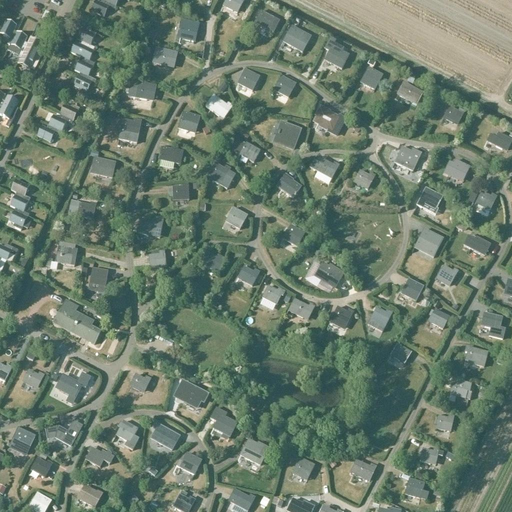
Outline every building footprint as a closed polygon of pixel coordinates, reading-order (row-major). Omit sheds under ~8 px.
[(245,0),(226,0),(223,8),(237,16),(245,0)] [(115,8),(110,5),(102,1),(101,4),(96,2),(91,12),(104,18),(109,8),(114,11),(115,8)] [(280,23),(261,12),(254,24),(274,35),(280,23)] [(182,21),(178,40),(195,44),(200,26),(182,21)] [(7,45),(10,47),(17,33),(14,32),(17,27),(6,22),(0,34),(0,35),(10,40),(7,45)] [(292,27),(282,44),(297,52),(302,55),(311,38),(306,35),(292,27)] [(82,44),(81,46),(93,52),(94,50),(90,48),(95,37),(82,30),(77,41),(82,44)] [(20,52),(18,57),(21,58),(28,45),(25,43),(28,38),(17,33),(10,47),(20,52)] [(330,51),(324,62),(339,70),(346,55),(339,52),(340,49),(333,45),(335,42),(329,40),(325,49),(330,51)] [(80,62),(93,68),(94,65),(89,62),(94,53),(93,52),(81,46),(75,44),(70,54),(81,59),(80,62)] [(38,50),(28,45),(21,58),(31,63),(32,63),(34,64),(38,56),(36,55),(38,50)] [(156,49),(152,65),(174,70),(178,54),(156,49)] [(75,72),(80,75),(79,77),(94,85),(96,82),(88,78),(93,68),(80,62),(75,72)] [(383,76),(369,69),(360,85),(375,93),(383,76)] [(245,71),(237,86),(253,94),(260,78),(245,71)] [(88,98),(94,85),(79,77),(73,88),(79,91),(78,93),(88,98)] [(296,85),(282,77),(273,92),(288,100),(296,85)] [(132,82),(129,99),(152,103),(156,87),(132,82)] [(397,97),(394,102),(414,113),(417,107),(424,94),(404,84),(397,97)] [(214,97),(205,108),(223,122),(233,108),(228,104),(227,106),(214,97)] [(5,103),(0,113),(0,117),(8,121),(6,128),(9,129),(11,123),(15,117),(15,115),(13,114),(15,109),(18,103),(7,98),(5,103)] [(64,106),(59,117),(60,117),(73,123),(78,113),(77,112),(78,110),(72,107),(71,109),(64,106)] [(458,113),(449,108),(443,120),(457,128),(465,113),(459,110),(458,113)] [(318,117),(314,123),(332,133),(331,134),(336,137),(345,120),(340,118),(339,119),(325,112),(322,117),(320,118),(318,117)] [(183,113),(178,131),(195,136),(200,118),(183,113)] [(71,126),(73,123),(60,117),(58,119),(53,117),(48,127),(56,132),(61,134),(66,123),(71,126)] [(120,135),(118,142),(137,145),(138,138),(142,122),(133,120),(133,123),(122,121),(120,135)] [(283,125),(275,144),(293,151),(300,131),(283,125)] [(50,145),(55,134),(56,132),(48,127),(46,130),(41,128),(36,138),(50,145)] [(506,154),(511,143),(511,141),(498,134),(496,139),(490,136),(487,144),(506,154)] [(245,148),(236,143),(231,152),(254,164),(260,153),(246,145),(245,148)] [(162,149),(159,162),(180,166),(183,153),(177,152),(178,149),(173,148),(172,151),(162,149)] [(402,149),(394,165),(413,174),(422,155),(412,151),(411,153),(402,149)] [(94,159),(90,176),(112,181),(116,164),(94,159)] [(314,162),(309,170),(332,182),(340,167),(334,164),(333,166),(321,160),(319,165),(314,162)] [(462,185),(470,168),(455,161),(453,165),(449,163),(443,176),(462,185)] [(215,165),(208,177),(222,185),(220,187),(227,191),(235,176),(229,173),(230,171),(226,168),(224,170),(215,165)] [(367,192),(375,177),(370,175),(369,176),(360,172),(353,185),(367,192)] [(285,177),(277,189),(293,200),(294,199),(295,198),(295,197),(301,189),(285,177)] [(16,195),(15,197),(28,204),(30,200),(25,198),(29,188),(16,182),(11,192),(16,195)] [(173,203),(189,202),(189,186),(182,185),(182,188),(172,188),(173,203)] [(419,202),(417,207),(435,217),(438,211),(437,211),(443,199),(426,190),(419,202)] [(481,193),(475,206),(490,213),(497,198),(492,195),(491,198),(481,193)] [(10,208),(15,210),(14,213),(27,219),(29,216),(24,214),(28,204),(15,197),(10,208)] [(80,205),(71,203),(71,206),(68,216),(93,221),(96,206),(91,204),(90,206),(80,205)] [(247,217),(233,209),(226,224),(240,231),(247,217)] [(21,232),(27,219),(14,213),(9,224),(16,227),(14,229),(21,232)] [(141,222),(138,236),(154,239),(158,220),(152,218),(150,224),(141,222)] [(291,226),(282,241),(297,249),(305,235),(291,226)] [(424,231),(414,250),(433,260),(443,241),(424,231)] [(486,256),(491,246),(476,239),(475,241),(468,238),(463,247),(473,252),(484,257),(485,255),(486,256)] [(76,247),(59,244),(58,248),(55,265),(72,268),(75,250),(76,247)] [(0,247),(0,260),(11,266),(15,258),(18,252),(6,247),(5,250),(0,247)] [(159,253),(159,256),(149,257),(150,271),(166,270),(165,253),(159,253)] [(216,258),(207,254),(201,266),(218,275),(226,260),(218,256),(216,258)] [(323,265),(315,278),(335,290),(343,276),(323,265)] [(444,267),(436,279),(450,288),(459,273),(454,270),(452,272),(444,267)] [(244,268),(237,281),(252,289),(260,273),(255,271),(254,273),(244,268)] [(92,272),(89,293),(104,295),(108,272),(102,271),(102,273),(92,272)] [(424,288),(409,281),(401,296),(416,303),(424,288)] [(279,290),(277,292),(268,287),(262,300),(276,308),(281,298),(283,299),(285,293),(284,292),(279,290)] [(65,301),(53,325),(94,347),(102,333),(92,328),(94,323),(76,313),(79,308),(65,301)] [(308,308),(294,301),(288,313),(308,323),(315,308),(310,306),(308,308)] [(347,313),(337,309),(329,325),(344,332),(354,314),(348,311),(347,313)] [(386,313),(377,309),(370,322),(385,330),(393,314),(387,311),(386,313)] [(443,331),(449,319),(435,311),(434,313),(432,312),(429,317),(431,319),(428,324),(443,331)] [(484,314),(480,328),(490,330),(489,337),(503,341),(506,331),(500,329),(503,319),(484,314)] [(390,358),(404,366),(405,366),(412,354),(397,346),(390,358)] [(479,352),(466,349),(464,354),(467,355),(465,362),(477,365),(477,367),(483,369),(488,354),(479,352)] [(145,365),(147,360),(140,357),(138,362),(145,365)] [(0,365),(0,381),(5,384),(13,369),(7,367),(6,369),(0,365)] [(29,372),(22,384),(37,392),(45,377),(39,374),(38,376),(29,372)] [(60,382),(57,389),(62,392),(61,393),(64,394),(75,400),(82,387),(85,389),(90,379),(82,375),(77,386),(67,381),(67,382),(63,380),(62,383),(60,382)] [(154,383),(151,382),(152,381),(146,378),(145,380),(135,376),(129,388),(144,396),(149,385),(152,387),(154,383)] [(469,394),(471,386),(469,385),(470,385),(464,384),(465,380),(454,377),(452,383),(449,397),(465,401),(467,393),(469,394)] [(183,384),(176,399),(197,409),(201,400),(204,402),(207,396),(183,384)] [(216,409),(210,421),(216,424),(213,431),(223,435),(224,433),(231,437),(237,425),(225,419),(227,415),(216,409)] [(438,417),(435,431),(451,434),(455,418),(448,417),(448,420),(438,417)] [(57,426),(45,428),(47,437),(54,436),(69,444),(80,425),(72,421),(66,431),(57,426)] [(124,423),(116,437),(127,443),(125,448),(133,452),(139,441),(134,438),(138,431),(124,423)] [(27,456),(36,438),(29,434),(28,436),(27,435),(27,434),(18,429),(9,447),(27,456)] [(161,430),(154,443),(169,451),(177,436),(172,433),(170,435),(161,430)] [(247,446),(241,457),(255,464),(261,467),(267,454),(270,449),(258,443),(257,445),(249,441),(247,446)] [(415,448),(412,462),(419,464),(436,468),(438,457),(443,459),(444,454),(439,453),(440,452),(433,450),(433,453),(423,450),(415,448)] [(101,454),(92,449),(85,462),(100,470),(108,455),(102,452),(101,454)] [(180,462),(177,468),(195,476),(202,462),(188,455),(183,464),(180,462)] [(38,459),(31,472),(45,480),(53,465),(48,462),(46,464),(38,459)] [(314,466),(301,459),(293,475),(306,482),(313,468),(314,466)] [(371,465),(370,467),(370,468),(355,462),(350,475),(369,483),(375,467),(371,465)] [(426,503),(429,495),(423,493),(425,485),(409,480),(404,496),(426,503)] [(84,486),(77,500),(95,510),(103,495),(98,492),(97,493),(84,486)] [(234,491),(227,503),(244,511),(248,511),(255,499),(250,496),(249,498),(234,491)] [(37,494),(29,509),(34,511),(46,511),(52,502),(37,494)] [(179,498),(173,509),(178,511),(189,511),(194,503),(190,500),(189,503),(179,498)] [(313,511),(315,509),(303,503),(302,505),(293,501),(287,511),(313,511)]
